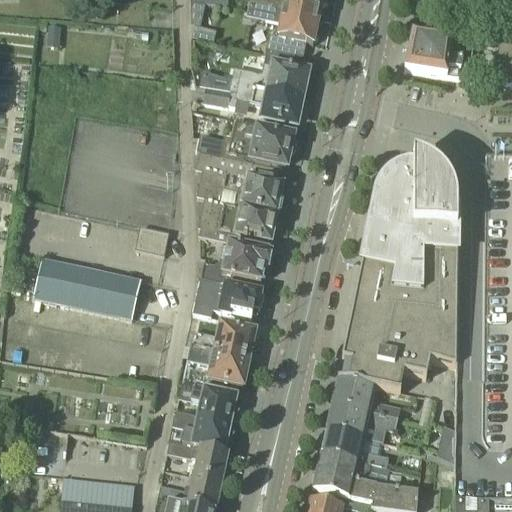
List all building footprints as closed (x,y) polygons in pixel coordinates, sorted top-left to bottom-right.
[(190,0),(189,7),(190,7),(202,9),(226,11),(227,0),(190,0)] [(251,0),(250,9),(315,23),(317,14),(320,15),(321,11),(325,9),(326,3),(323,0),(275,0),(275,1),(271,0),(251,0)] [(200,27),(202,9),(190,7),(190,25),(200,27)] [(278,41),(268,39),(265,54),(293,59),(293,60),(302,62),(303,60),(301,60),(304,49),(305,49),(305,48),(312,49),(313,46),(317,44),(318,38),(316,34),(316,31),(314,30),(315,23),(250,9),(247,21),(280,28),(278,41)] [(472,46),(419,39),(412,38),(403,76),(446,83),(486,88),(489,74),(469,72),(472,46)] [(511,52),(497,51),(495,89),(511,90),(511,52)] [(260,80),(241,76),(233,74),(231,85),(228,97),(237,98),(238,90),(306,105),(306,103),(300,102),(303,92),(307,90),(309,83),(305,79),(306,77),(290,74),(293,60),(293,59),(265,54),(260,80)] [(219,95),(204,93),(202,107),(222,110),(235,112),(237,105),(265,111),(263,123),(295,129),(295,128),(299,126),(301,118),(298,115),(300,104),(306,105),(238,90),(237,98),(228,97),(219,95)] [(257,133),(257,135),(254,149),(233,144),(223,142),(222,147),(200,141),(196,157),(242,167),(243,162),(285,172),(288,159),(293,157),(295,146),(291,143),(292,141),(257,133)] [(242,167),(196,157),(196,158),(199,158),(195,176),(201,178),(196,202),(275,220),(276,218),(279,218),(282,206),(278,205),(282,190),(273,188),(276,175),(252,169),(242,167)] [(337,383),(336,384),(399,397),(400,396),(398,396),(402,378),(425,382),(429,366),(454,366),(455,366),(456,293),(456,214),(455,201),(450,189),(448,184),(444,184),(442,180),(439,177),(436,174),(434,172),(430,169),(427,167),(424,165),(420,164),(416,162),(413,161),(410,173),(399,175),(394,177),(391,179),(388,182),(386,184),(383,187),(381,190),(379,193),(377,196),(376,200),(375,203),(370,224),(340,365),(344,366),(340,383),(337,383)] [(511,511),(511,172),(485,172),(484,220),(484,294),(456,294),(456,366),(454,366),(453,438),(453,464),(453,468),(452,504),(453,504),(452,511),(511,511)] [(197,242),(228,250),(263,257),(263,256),(262,256),(264,245),(265,246),(268,235),(272,236),(272,234),(276,233),(278,224),(275,221),(275,220),(196,202),(196,203),(203,204),(197,234),(201,235),(200,242),(198,241),(197,242)] [(163,261),(168,239),(139,232),(134,255),(163,261)] [(270,259),(263,257),(228,250),(224,268),(219,271),(203,268),(199,283),(254,295),(256,287),(260,288),(261,283),(263,284),(263,282),(261,282),(263,274),(267,275),(270,259)] [(131,325),(140,286),(42,265),(33,304),(131,325)] [(254,295),(199,283),(192,319),(196,319),(208,322),(209,314),(251,323),(253,313),(259,314),(262,297),(254,295)] [(192,337),(189,351),(193,352),(248,365),(254,337),(220,330),(217,342),(192,337)] [(189,351),(189,352),(186,366),(211,372),(210,376),(209,380),(184,374),(181,390),(221,398),(223,388),(242,392),(248,365),(193,352),(189,351)] [(142,440),(139,379),(91,382),(95,443),(142,440)] [(399,398),(400,397),(337,384),(331,409),(397,426),(400,413),(370,407),(374,393),(399,398)] [(181,390),(178,405),(200,409),(198,423),(229,430),(230,425),(234,426),(237,413),(233,412),(236,401),(221,398),(181,390)] [(331,409),(325,434),(362,443),(382,447),(385,434),(395,436),(397,426),(331,409)] [(194,422),(175,418),(169,447),(223,458),(226,448),(229,449),(232,435),(228,434),(229,430),(198,423),(197,425),(195,425),(194,422)] [(0,454),(10,454),(10,431),(0,430),(0,454)] [(325,434),(320,459),(387,474),(385,474),(388,463),(382,462),(359,457),(362,443),(325,434)] [(453,438),(442,434),(436,461),(453,464),(453,438)] [(194,482),(221,488),(227,459),(223,458),(169,447),(166,459),(197,466),(194,482)] [(320,459),(309,504),(342,511),(343,511),(414,511),(415,498),(384,493),(387,474),(320,459)] [(424,459),(423,463),(453,468),(453,464),(436,461),(424,459)] [(183,511),(187,511),(191,511),(215,511),(221,488),(194,482),(191,493),(185,492),(184,496),(159,491),(156,505),(183,511)]
